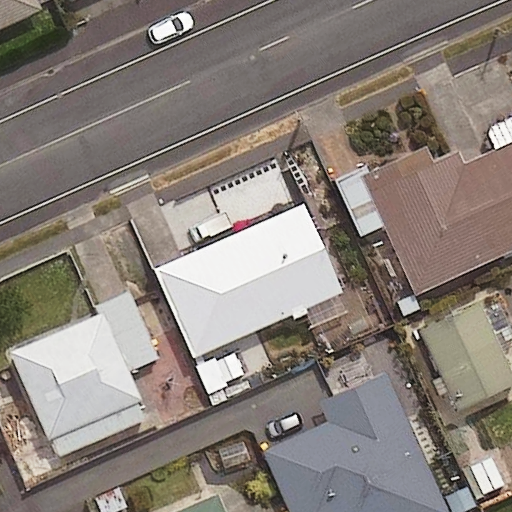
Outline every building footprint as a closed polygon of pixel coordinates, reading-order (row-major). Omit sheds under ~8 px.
[(0,0),(0,31),(48,9),(43,0),(0,0)] [(511,133),(440,166),(427,135),(331,179),(354,230),(380,218),(410,286),(511,239),(511,133)] [(333,287),(282,165),(166,213),(181,249),(150,262),(186,348),(333,287)] [(62,465),(56,451),(141,413),(121,367),(152,353),(124,290),(2,345),(43,435),(16,447),(30,480),(62,465)] [(509,375),(472,296),(413,324),(449,402),(509,375)] [(241,369),(230,345),(192,362),(203,387),(241,369)] [(327,415),(260,443),(289,511),(441,511),(445,510),(383,365),(318,393),(327,415)] [(501,481),(487,453),(458,466),(472,495),(501,481)] [(218,511),(209,490),(155,511),(218,511)]
